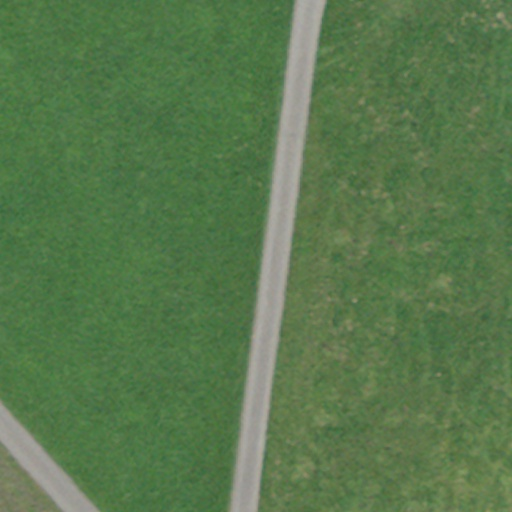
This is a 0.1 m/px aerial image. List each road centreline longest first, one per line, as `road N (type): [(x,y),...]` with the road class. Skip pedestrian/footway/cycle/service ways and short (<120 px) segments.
road 1 (track): [(314,0),(251,511)]
road 2 (unclassified): [(88,511),(0,416)]
